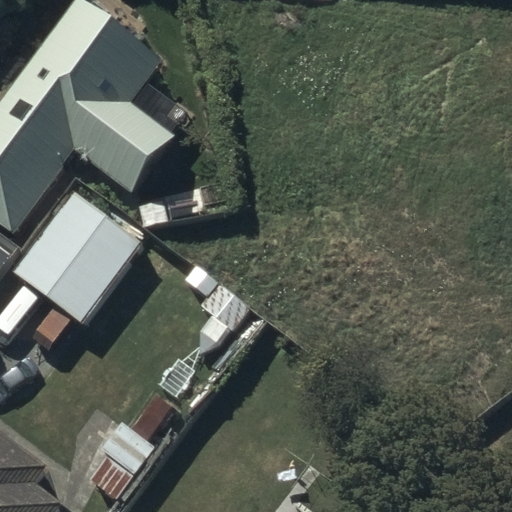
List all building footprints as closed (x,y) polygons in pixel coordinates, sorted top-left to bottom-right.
[(165,65),(81,2),(0,109),(0,222),(16,235),(78,152),(135,195),(176,141),(133,108),(165,65)] [(511,34),(491,37),(493,51),(485,52),(503,206),(480,209),(489,275),(511,272),(511,34)] [(432,146),(400,149),(403,180),(408,180),(412,215),(445,211),(444,202),(486,198),(483,169),(443,173),(443,178),(435,179),(432,146)] [(145,246),(75,194),(16,273),(85,325),(145,246)] [(0,280),(19,256),(0,240),(0,280)] [(169,283),(141,262),(92,328),(119,349),(169,283)] [(161,451),(125,425),(104,454),(114,461),(96,485),(122,504),(161,451)] [(50,468),(0,434),(0,511),(60,511),(65,505),(54,498),(50,468)]
